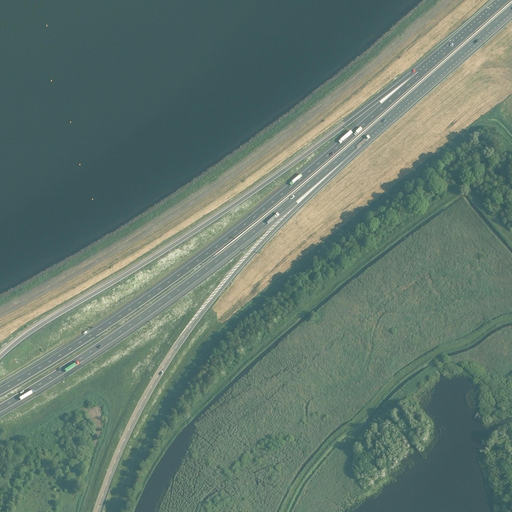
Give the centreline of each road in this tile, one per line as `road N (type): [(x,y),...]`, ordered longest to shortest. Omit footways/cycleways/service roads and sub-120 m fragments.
road 1 (track): [(511,242),(468,188),(437,203),(309,303),(191,411),(147,469),(128,511)]
road 2 (motorway): [(419,73),(187,266),(0,389)]
road 3 (motorway): [(419,73),(0,354)]
road 4 (motorway): [(96,511),(138,406),(175,345),(357,141)]
road 5 (motorway): [(0,406),(177,289),(357,141)]
road 6 (track): [(281,511),(314,458),(401,374),(511,317)]
road 7 (motorway): [(357,141),(511,6)]
